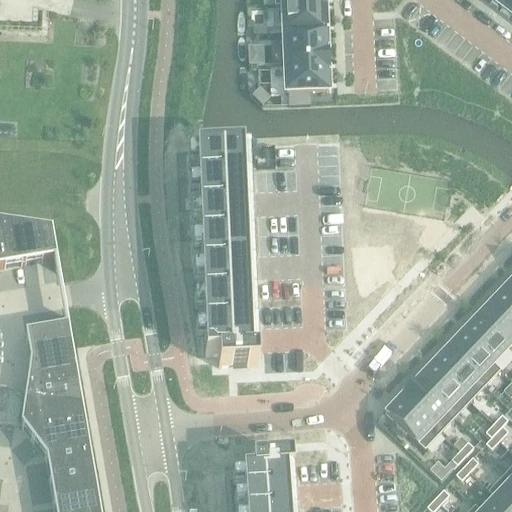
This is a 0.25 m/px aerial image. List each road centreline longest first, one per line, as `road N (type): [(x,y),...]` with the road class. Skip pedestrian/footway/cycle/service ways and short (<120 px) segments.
road 1 (unknown): [(309,267),(385,278),(364,93)]
road 2 (residential): [(511,215),(336,407)]
road 3 (residential): [(336,407),(309,419),(162,430)]
road 4 (tertiary): [(123,132),(111,214),(112,289)]
road 5 (tertiary): [(142,284),(123,132)]
road 6 (tertiary): [(112,289),(135,436)]
road 7 (tertiary): [(162,430),(142,284)]
road 8 (tertiary): [(132,0),(123,132)]
